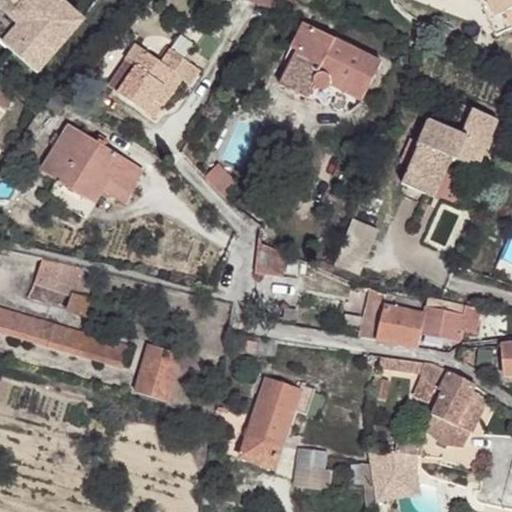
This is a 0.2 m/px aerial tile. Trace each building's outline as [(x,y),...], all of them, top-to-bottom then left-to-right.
[(0,0),(0,41),(39,75),(85,22),(59,0),(0,0)] [(243,0),(272,11),(278,0),(243,0)] [(511,0),(485,0),(489,7),(483,5),(496,36),(511,29),(511,0)] [(298,51),(310,27),(303,24),(291,47),(298,51)] [(298,51),(279,86),(308,99),(315,86),(317,89),(320,91),(324,91),(330,87),(361,102),(381,63),(310,27),(298,51)] [(137,46),(108,87),(145,113),(154,101),(162,106),(182,79),(190,85),(200,71),(171,51),(161,64),(137,46)] [(315,86),(308,99),(321,106),(330,87),(324,91),(320,91),(317,89),(315,86)] [(0,119),(13,102),(0,92),(0,119)] [(154,101),(145,113),(154,119),(162,106),(154,101)] [(462,106),(456,121),(466,125),(472,110),(462,106)] [(409,168),(402,184),(425,194),(443,153),(452,157),(477,168),(497,121),(472,110),(466,125),(461,135),(427,120),(419,142),(409,139),(400,163),(409,168)] [(69,126),(40,171),(95,205),(103,190),(125,205),(144,172),(69,126)] [(187,144),(181,153),(192,164),(200,157),(187,144)] [(443,153),(425,194),(434,198),(452,157),(443,153)] [(217,165),(204,178),(224,198),(237,186),(217,165)] [(353,220),(334,267),(359,276),(378,230),(353,220)] [(305,275),(306,263),(258,243),(255,273),(284,277),(284,272),(305,275)] [(42,261),(34,284),(71,296),(71,295),(75,296),(81,270),(42,261)] [(386,296),(371,290),(368,304),(383,308),(384,306),(386,296)] [(71,296),(66,310),(94,318),(98,302),(75,296),(71,295),(71,296)] [(459,331),(464,307),(427,298),(424,314),(384,306),(383,308),(368,304),(360,338),(418,348),(420,334),(456,342),(459,331)] [(464,307),(459,331),(475,335),(480,311),(464,307)] [(0,310),(0,328),(123,365),(128,348),(0,310)] [(277,345),(239,339),(236,351),(255,355),(256,348),(276,351),(277,345)] [(511,375),(511,344),(502,345),(505,376),(511,375)] [(149,345),(142,370),(174,379),(181,354),(149,345)] [(466,404),(475,385),(433,364),(381,357),(379,369),(421,374),(418,385),(412,397),(436,407),(432,417),(433,418),(426,432),(445,446),(462,448),(469,433),(470,433),(482,410),(466,404)] [(142,370),(135,394),(167,403),(174,379),(142,370)] [(299,392),(266,381),(240,459),(274,470),(293,411),(306,415),(314,390),(301,385),(299,392)] [(423,446),(396,443),(395,454),(397,455),(396,472),(393,475),(397,498),(415,470),(416,456),(422,457),(423,446)] [(301,449),(295,486),(320,490),(320,488),(322,471),(325,453),(301,449)] [(371,465),(376,501),(397,498),(393,475),(396,472),(397,455),(395,454),(369,452),(371,465)] [(376,501),(371,465),(361,464),(368,511),(377,510),(376,501)] [(322,471),(320,488),(329,490),(332,472),(322,471)] [(399,511),(397,499),(384,501),(386,511),(399,511)]
